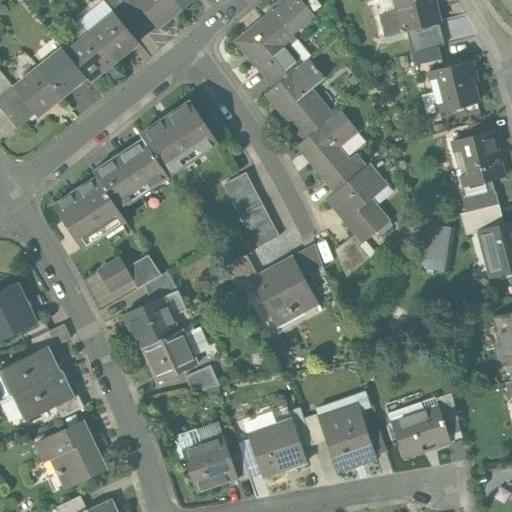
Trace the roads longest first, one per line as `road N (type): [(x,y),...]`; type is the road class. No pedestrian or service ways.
road 1 (residential): [(16,194),(100,341),(167,511)]
road 2 (residential): [(16,194),(192,45)]
road 3 (residential): [(192,45),(233,87),(272,147),(310,231)]
road 4 (residential): [(255,511),(446,481)]
